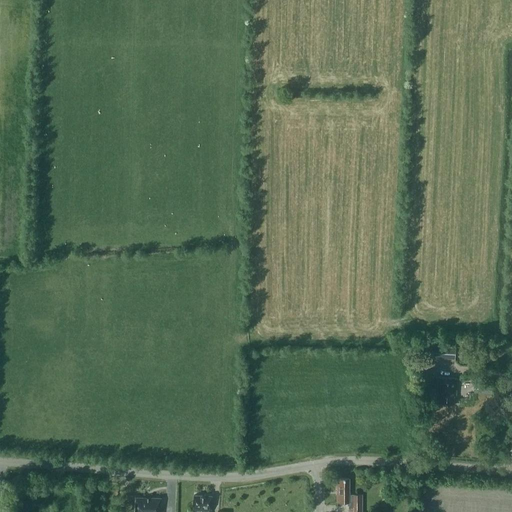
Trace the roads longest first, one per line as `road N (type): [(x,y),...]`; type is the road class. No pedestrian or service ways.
road 1 (tertiary): [(317,464),(214,477),(0,460)]
road 2 (tertiary): [(511,471),(317,464)]
